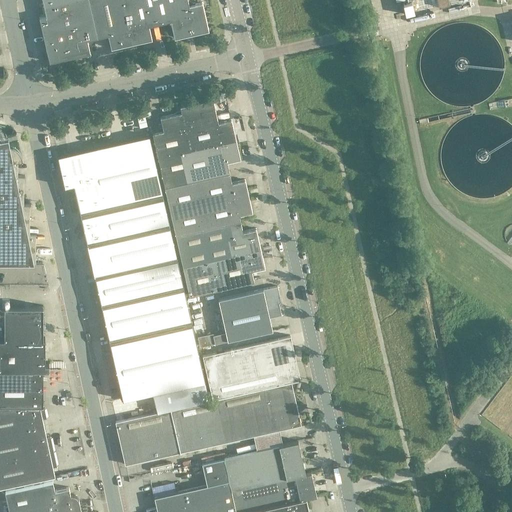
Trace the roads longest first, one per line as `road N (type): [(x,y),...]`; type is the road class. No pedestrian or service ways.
road 1 (unclassified): [(350,511),(248,57)]
road 2 (unclassified): [(114,511),(23,108)]
road 3 (unclassified): [(23,108),(248,57)]
